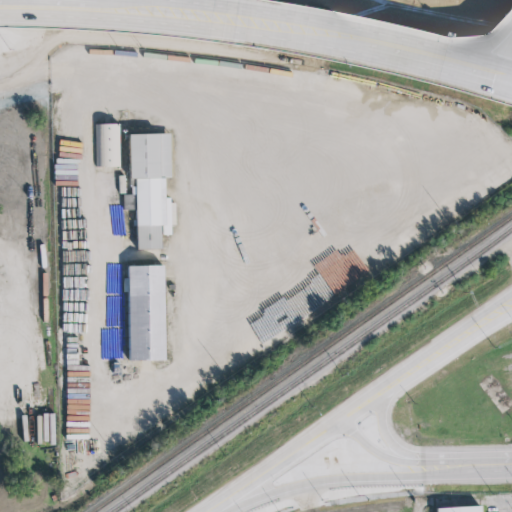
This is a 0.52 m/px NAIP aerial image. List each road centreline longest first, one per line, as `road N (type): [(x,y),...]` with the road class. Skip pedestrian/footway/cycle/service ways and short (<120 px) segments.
road 1 (primary): [(0,6),(167,12),(511,79)]
road 2 (secondary): [(484,310),(189,511)]
road 3 (secondary): [(223,511),(511,309)]
road 4 (secondary): [(237,511),(294,491),(438,466)]
road 5 (secondary): [(438,466),(292,441)]
